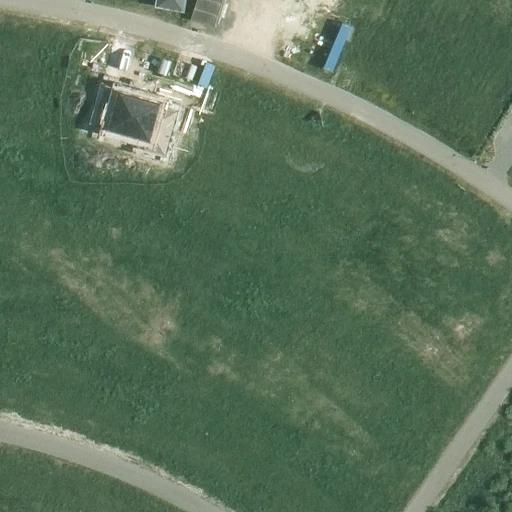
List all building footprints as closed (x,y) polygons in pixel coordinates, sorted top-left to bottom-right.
[(158,4),(158,6),(181,10),(183,0),(182,0),(181,9),(159,6),(160,5),(158,4)] [(402,6),(382,42),(416,60),(405,80),(432,95),(442,76),(493,104),(511,68),(511,63),(466,39),(483,9),(465,0),(449,0),(436,24),(402,6)] [(78,127),(68,181),(143,195),(153,140),(78,127)] [(255,154),(239,193),(299,220),(291,239),(309,249),(329,209),(310,198),(317,179),(255,154)] [(176,361),(153,350),(135,384),(162,398),(154,414),(177,426),(186,408),(223,428),(247,382),(183,348),(176,361)]
